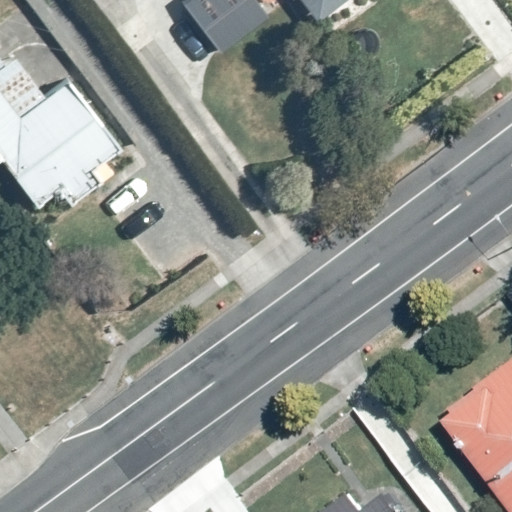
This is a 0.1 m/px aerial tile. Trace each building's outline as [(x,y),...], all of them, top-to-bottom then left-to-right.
[(266,15),(255,0),(177,0),(175,2),(211,53),(266,15)] [(297,0),(315,23),(345,0),(297,0)] [(0,162),(34,210),(120,148),(69,78),(16,117),(0,95),(0,162)] [(511,511),(511,360),(439,416),(511,511)] [(404,511),(389,492),(363,511),(347,491),(318,511),(404,511)]
